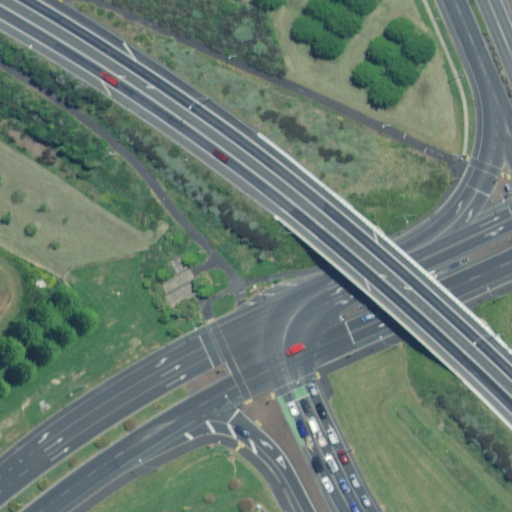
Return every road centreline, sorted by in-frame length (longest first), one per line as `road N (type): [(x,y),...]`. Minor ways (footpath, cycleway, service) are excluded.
road 1 (motorway): [(511,400),(297,210),(0,12)]
road 2 (motorway): [(32,0),(163,80),(323,199),(511,367)]
road 3 (secondary): [(0,486),(141,387),(296,308)]
road 4 (primary): [(511,259),(287,358)]
road 5 (secondary): [(204,402),(42,511)]
road 6 (primary): [(426,256),(487,168),(498,107)]
road 7 (trunk): [(358,511),(287,358)]
road 8 (trunk): [(308,511),(273,451),(204,402)]
road 9 (primary): [(296,308),(426,256)]
